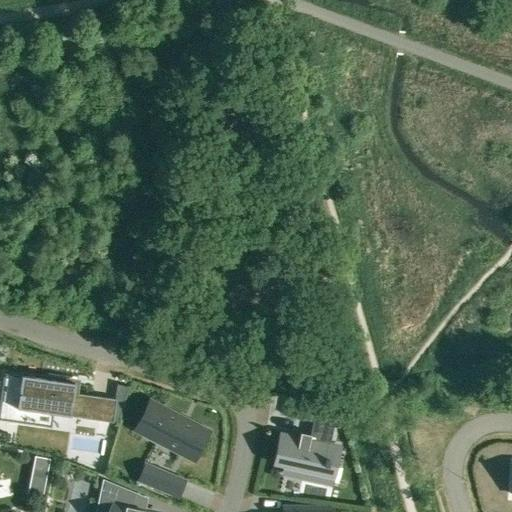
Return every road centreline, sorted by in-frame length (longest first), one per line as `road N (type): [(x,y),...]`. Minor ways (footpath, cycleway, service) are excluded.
road 1 (residential): [(0,316),(227,389),(247,426),(227,511)]
road 2 (residential): [(511,422),(476,427),(462,441),(453,479),(462,511)]
road 3 (residential): [(411,511),(380,393)]
